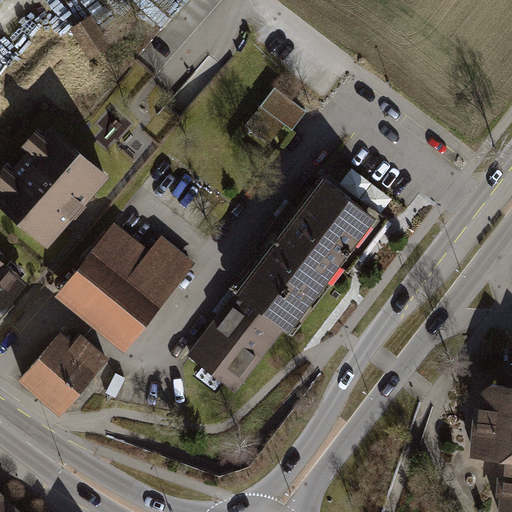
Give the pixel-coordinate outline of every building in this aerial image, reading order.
[(74,30),(92,61),(111,51),(93,19),(74,30)] [(287,134),(305,110),(271,86),(254,110),(287,134)] [(0,176),(0,201),(60,252),(122,179),(49,118),(0,176)] [(326,183),(237,298),(279,331),(287,337),(377,222),(326,183)] [(56,301),(122,353),(190,268),(125,216),(56,301)] [(0,329),(48,272),(0,233),(0,329)] [(279,331),(237,298),(188,360),(230,393),(279,331)] [(19,379),(55,410),(99,360),(63,328),(19,379)] [(495,511),(511,511),(511,367),(509,367),(508,388),(478,386),(473,463),(498,465),(495,511)] [(0,511),(21,511),(0,491),(0,511)]
